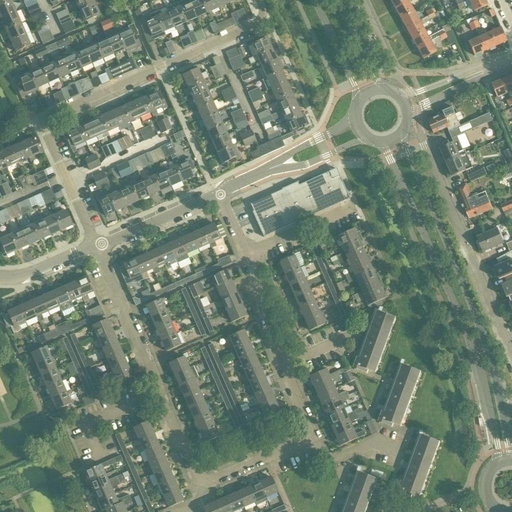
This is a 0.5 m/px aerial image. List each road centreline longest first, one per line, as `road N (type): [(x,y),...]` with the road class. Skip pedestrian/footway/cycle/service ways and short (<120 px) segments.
road 1 (residential): [(259,0),(263,17),(246,31),(45,122),(97,246)]
road 2 (secondary): [(382,142),(466,333),(498,462)]
road 3 (secondary): [(506,417),(401,132)]
road 4 (residential): [(511,351),(425,145),(418,109)]
road 5 (residential): [(159,391),(97,246)]
road 6 (tertiary): [(97,246),(218,195)]
road 7 (residential): [(203,481),(213,484),(319,435)]
